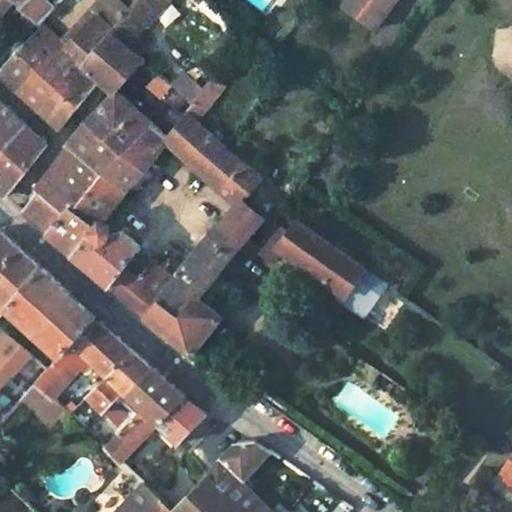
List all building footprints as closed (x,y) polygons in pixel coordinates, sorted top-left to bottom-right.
[(17,0),(0,0),(0,20),(4,16),(19,1),(17,0)] [(17,0),(19,1),(24,6),(39,21),(56,2),(62,0),(17,0)] [(125,13),(109,0),(98,0),(90,10),(95,14),(67,47),(78,57),(84,62),(124,14),(125,13)] [(124,14),(84,62),(100,75),(104,79),(127,49),(142,30),(167,0),(136,0),(132,5),(125,13),(124,14)] [(132,5),(126,0),(109,0),(125,13),(132,5)] [(231,7),(226,0),(204,0),(198,8),(241,43),(247,36),(231,7)] [(402,0),(353,0),(345,11),(376,34),(402,0)] [(19,1),(4,16),(9,22),(24,6),(19,1)] [(24,35),(39,21),(24,6),(9,22),(14,26),(10,30),(14,33),(17,30),(24,35)] [(95,14),(90,10),(63,43),(67,47),(95,14)] [(14,26),(9,22),(5,25),(10,30),(14,26)] [(60,40),(44,25),(0,73),(0,76),(18,89),(60,40)] [(63,43),(60,40),(18,89),(38,107),(78,57),(67,47),(63,43)] [(214,77),(170,41),(148,67),(156,74),(169,86),(189,106),(206,86),(214,77)] [(138,57),(127,49),(104,79),(113,87),(138,57)] [(84,62),(78,57),(38,107),(60,128),(100,75),(84,62)] [(169,86),(156,74),(145,85),(160,99),(162,95),(161,94),(169,86)] [(224,86),(214,77),(206,86),(217,95),(224,86)] [(189,106),(169,86),(161,94),(162,95),(184,113),(189,106)] [(217,95),(206,86),(189,106),(184,113),(163,137),(166,140),(198,168),(236,203),(221,221),(245,240),(266,215),(243,196),(260,175),(218,141),(224,133),(215,125),(208,133),(195,122),(217,95)] [(145,115),(113,87),(85,122),(115,147),(126,157),(151,127),(154,124),(145,115)] [(184,113),(162,95),(160,99),(145,115),(154,124),(151,127),(163,137),(184,113)] [(0,154),(26,122),(5,103),(0,109),(0,154)] [(48,143),(26,122),(0,154),(0,184),(9,194),(48,143)] [(115,147),(85,122),(67,145),(71,149),(96,170),(115,147)] [(163,137),(151,127),(126,157),(141,170),(166,140),(163,137)] [(126,157),(115,147),(96,170),(48,231),(74,256),(107,222),(110,219),(105,215),(141,170),(126,157)] [(96,170),(71,149),(27,210),(48,231),(96,170)] [(304,225),(296,219),(287,230),(276,246),(346,295),(364,267),(304,225)] [(182,268),(205,288),(241,245),(245,240),(221,221),(182,268)] [(276,246),(287,230),(273,221),(254,247),(267,257),(276,246)] [(110,225),(107,222),(74,256),(111,286),(125,266),(138,246),(120,229),(111,233),(110,225)] [(41,268),(0,230),(0,300),(8,307),(41,268)] [(245,240),(241,245),(250,252),(254,247),(245,240)] [(174,277),(152,259),(137,276),(125,266),(111,286),(144,313),(174,277)] [(377,277),(364,267),(346,295),(358,303),(377,277)] [(94,317),(41,268),(8,307),(61,355),(72,342),(94,317)] [(205,288),(182,268),(174,277),(144,313),(194,354),(221,315),(198,297),(205,288)] [(130,348),(97,319),(74,345),(72,342),(61,355),(47,370),(37,382),(63,406),(71,398),(61,389),(79,369),(82,373),(92,362),(106,375),(130,348)] [(47,370),(0,326),(0,423),(22,398),(37,382),(47,370)] [(152,368),(130,348),(106,375),(88,396),(104,411),(124,391),(128,395),(152,368)] [(351,367),(368,379),(376,369),(351,351),(349,354),(349,360),(351,367)] [(185,396),(152,368),(128,395),(157,424),(185,396)] [(37,382),(22,398),(49,423),(64,407),(63,406),(37,382)] [(205,413),(185,396),(157,424),(178,443),(205,413)] [(76,409),(70,404),(66,409),(72,414),(76,409)] [(154,427),(140,412),(107,446),(122,461),(154,427)] [(466,451),(474,440),(465,433),(457,444),(466,451)] [(256,439),(251,439),(235,443),(204,475),(237,511),(268,511),(238,480),(268,448),(256,439)] [(443,481),(462,456),(453,450),(435,475),(443,481)] [(511,453),(496,475),(511,486),(511,453)] [(149,511),(162,498),(132,470),(125,464),(117,473),(135,489),(113,511),(149,511)] [(173,508),(171,510),(173,511),(237,511),(204,475),(173,508)] [(173,508),(162,498),(149,511),(173,511),(171,510),(173,508)]
